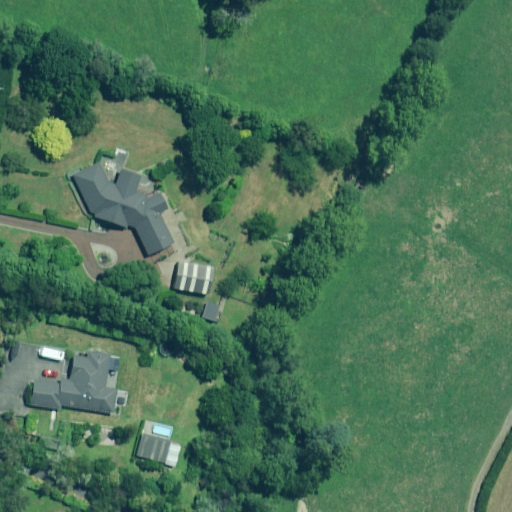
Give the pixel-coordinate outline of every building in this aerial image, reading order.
[(123,228),(127,226),(133,228),(147,255),(173,243),(158,213),(167,208),(159,193),(150,197),(135,193),(140,176),(122,171),(113,184),(107,182),(97,163),(72,176),(90,212),(95,218),(123,228)] [(210,267),(178,261),(173,289),(205,295),(210,267)] [(188,304),(178,300),(173,312),(183,316),(188,304)] [(221,305),(207,302),(203,319),(217,322),(221,305)] [(59,381),(59,384),(33,380),(30,406),(58,409),(58,406),(113,413),(116,390),(105,389),(109,356),(88,354),(87,358),(73,356),(70,382),(59,381)] [(38,418),(28,417),(27,435),(37,435),(38,418)] [(138,462),(140,457),(176,467),(182,446),(170,443),(175,428),(146,420),(136,456),(133,455),(132,460),(138,462)]
